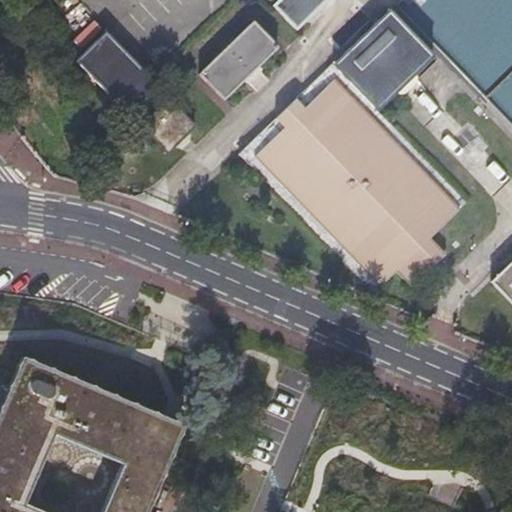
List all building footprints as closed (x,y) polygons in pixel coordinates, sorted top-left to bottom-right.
[(277,0),(275,2),(298,26),(325,0),(277,0)] [(334,62),(378,108),(398,89),(400,91),(416,76),(414,74),(434,55),(390,8),(334,62)] [(176,54),(189,69),(237,24),(224,10),(176,54)] [(280,44),(255,18),(201,70),(225,96),(246,76),(248,77),(260,66),(258,64),(280,44)] [(107,28),(79,54),(132,110),(159,84),(107,28)] [(378,108),(334,62),(333,61),(239,151),(372,291),(395,269),(411,285),(445,253),(429,236),(466,201),(378,108)] [(197,123),(170,95),(142,121),(169,149),(197,123)] [(511,260),(472,299),(511,338),(511,337),(511,260)] [(146,511),(163,475),(182,431),(28,365),(14,394),(4,389),(0,397),(0,405),(7,409),(0,425),(0,511),(146,511)]
